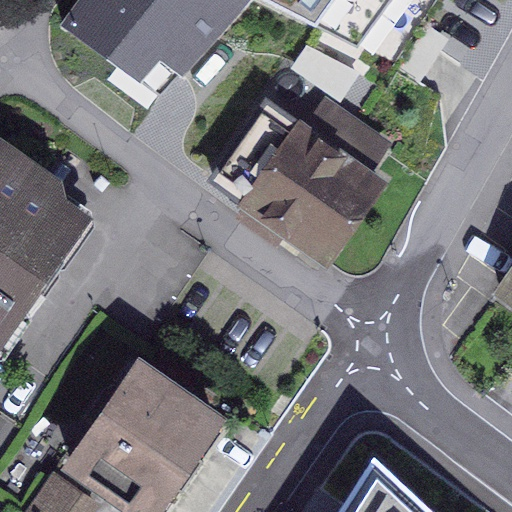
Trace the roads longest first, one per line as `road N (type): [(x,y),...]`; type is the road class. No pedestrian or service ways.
road 1 (residential): [(368,344),(0,57)]
road 2 (residential): [(511,85),(368,344)]
road 3 (residential): [(368,344),(250,511)]
road 4 (residential): [(511,476),(433,415),(368,344)]
